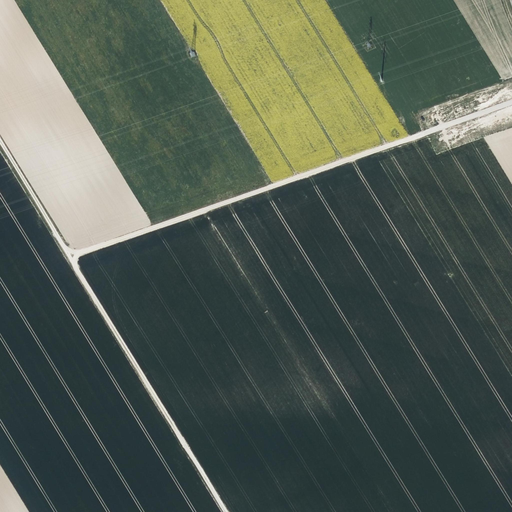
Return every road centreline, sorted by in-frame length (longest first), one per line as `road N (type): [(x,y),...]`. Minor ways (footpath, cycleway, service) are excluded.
road 1 (track): [(224,511),(0,142)]
road 2 (track): [(424,133),(69,256)]
